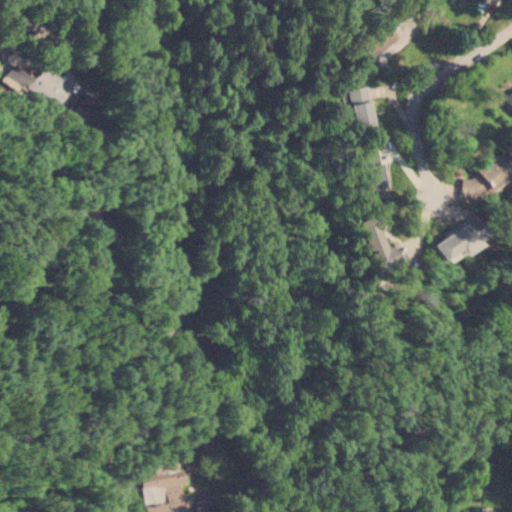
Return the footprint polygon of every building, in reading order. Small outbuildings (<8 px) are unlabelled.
[(399,34),(387,19),(355,44),(368,60),(399,34)] [(43,64),(30,76),(15,61),(0,75),(0,76),(14,90),(23,82),(49,107),(68,88),(43,64)] [(71,84),(58,100),(63,104),(61,107),(78,121),(94,103),(71,84)] [(344,88),(352,128),(373,124),(365,84),(344,88)] [(511,91),(503,97),(511,112),(511,91)] [(384,186),(377,148),(355,152),(362,190),(384,186)] [(511,157),(506,149),(459,180),(466,190),(472,199),(506,177),(511,186),(511,157)] [(105,241),(106,217),(99,217),(99,202),(83,202),(81,240),(105,241)] [(400,261),(393,243),(387,245),(381,230),(388,227),(381,210),(355,221),(375,271),(400,261)] [(443,263),(477,241),(464,221),(430,242),(443,263)] [(184,511),(179,483),(181,483),(178,468),(138,475),(142,500),(145,500),(144,492),(154,491),(154,495),(163,493),(164,501),(144,504),(145,511),(184,511)]
